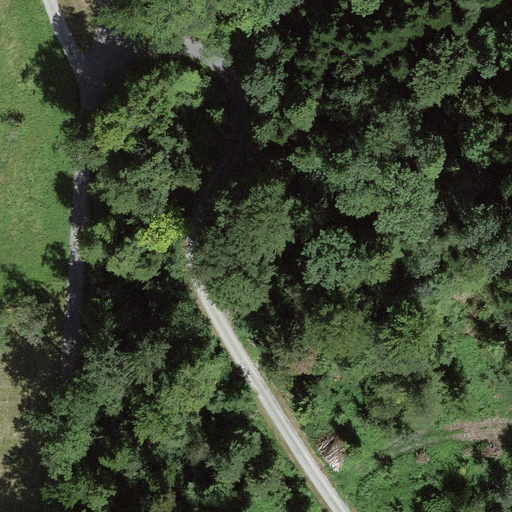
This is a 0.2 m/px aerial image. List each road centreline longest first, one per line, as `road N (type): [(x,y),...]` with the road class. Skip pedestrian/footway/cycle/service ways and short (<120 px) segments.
road 1 (track): [(53,0),(85,72),(124,44),(153,41),(194,49),(222,67),(239,102),(240,129),(204,201),(195,236),(199,268),(211,307),(344,511)]
road 2 (residential): [(45,511),(71,306),(85,72),(104,0)]
